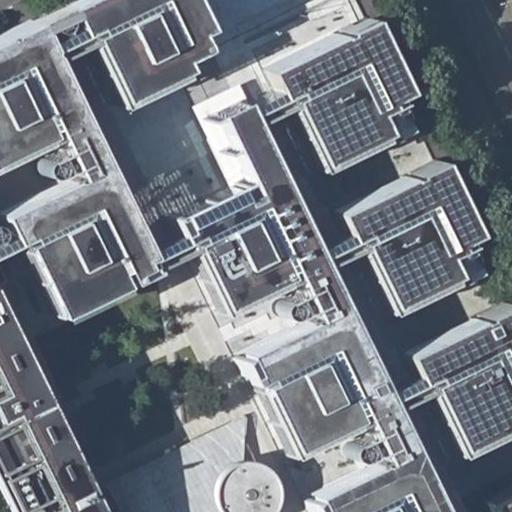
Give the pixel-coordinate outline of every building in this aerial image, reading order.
[(188,0),(65,0),(61,3),(69,20),(74,29),(76,28),(113,105),(183,72),(175,56),(199,45),(192,29),(201,25),(188,0)] [(399,88),(364,15),(258,66),(270,92),(273,90),(278,101),(309,166),(377,134),(362,106),(399,88)] [(0,31),(0,154),(36,138),(74,119),(39,47),(43,45),(38,35),(29,18),(0,31)] [(44,33),(38,35),(43,45),(49,42),(74,29),(69,20),(44,33)] [(223,181),(158,212),(168,231),(172,229),(180,245),(212,311),(288,274),(292,283),(317,271),(312,261),(307,249),(266,164),(271,161),(248,115),(243,105),(231,79),(184,101),(223,181)] [(258,98),(243,105),(248,115),(263,108),(278,101),(273,90),(258,98)] [(44,154),(56,179),(94,160),(82,136),(74,119),(36,138),(44,154)] [(469,231),(432,157),(326,207),(339,234),(342,232),(348,244),(379,308),(447,276),(433,247),(469,231)] [(56,179),(0,204),(0,226),(0,228),(4,235),(8,233),(45,311),(121,275),(124,279),(145,269),(142,263),(135,248),(94,160),(66,174),(56,179)] [(169,250),(180,245),(172,229),(162,234),(158,236),(135,248),(142,263),(160,254),(169,250)] [(331,252),(348,244),(342,232),(325,240),(307,249),(312,261),(331,252)] [(317,271),(292,283),(295,289),(305,313),(332,300),(320,276),(317,271)] [(305,313),(307,316),(228,354),(241,380),(245,377),(281,454),(357,418),(360,425),(386,413),(381,402),(376,391),(332,300),(305,313)] [(511,386),(511,320),(502,301),(396,350),(408,376),(411,374),(417,385),(448,452),(511,421),(511,411),(502,391),(511,386)] [(0,504),(3,511),(88,511),(50,432),(40,411),(31,392),(0,327),(0,504)] [(395,382),(376,391),(381,402),(400,393),(417,385),(411,374),(408,376),(395,382)] [(240,407),(99,474),(105,488),(117,511),(261,511),(263,511),(267,505),(270,498),(272,489),(272,484),(270,477),(265,468),(262,464),(256,460),(247,456),(238,455),(240,407)] [(360,425),(374,454),(400,442),(386,413),(360,425)] [(375,458),(297,496),(304,511),(309,510),(309,511),(433,511),(400,442),(374,454),(375,458)] [(511,511),(511,471),(470,492),(479,511),(511,511)]
